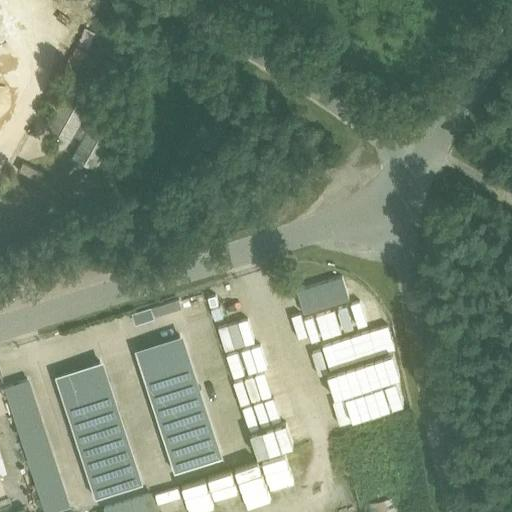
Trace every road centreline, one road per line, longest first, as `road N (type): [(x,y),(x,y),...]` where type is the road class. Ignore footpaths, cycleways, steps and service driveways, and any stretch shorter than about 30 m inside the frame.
road 1 (residential): [(383,188),(266,242),(0,318)]
road 2 (residential): [(383,188),(452,511)]
road 3 (residential): [(137,0),(344,97),(386,126),(397,150)]
road 4 (residential): [(397,150),(420,136),(511,16)]
